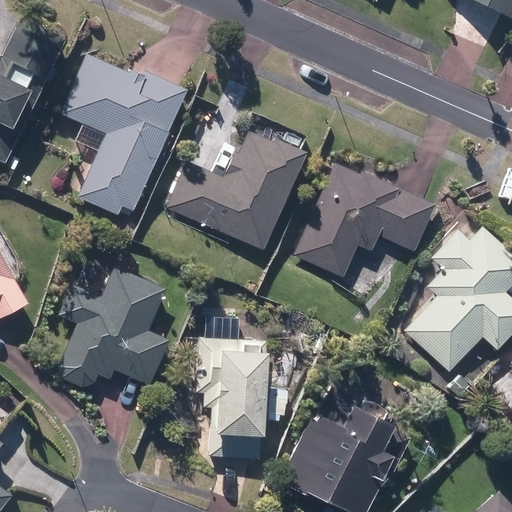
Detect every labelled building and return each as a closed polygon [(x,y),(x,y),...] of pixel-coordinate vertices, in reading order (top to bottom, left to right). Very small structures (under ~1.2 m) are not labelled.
[(511,0),(475,0),(506,15),(511,2),(511,0)] [(0,159),(1,160),(60,36),(17,16),(0,50),(0,159)] [(83,52),(57,112),(103,132),(75,195),(115,213),(119,205),(129,209),(183,88),(140,69),(138,73),(126,68),(125,71),(83,52)] [(162,210),(258,251),(299,153),(270,141),(268,144),(242,133),(232,155),(228,153),(217,180),(181,165),(162,210)] [(288,257),(337,279),(352,245),(365,251),(373,235),(408,251),(429,205),(359,173),(358,178),(330,165),(288,257)] [(401,331),(446,370),(477,335),(493,349),(511,326),(511,301),(501,292),(511,278),(511,256),(478,227),(466,240),(454,229),(429,258),(440,268),(423,287),(432,295),(401,331)] [(0,313),(21,301),(0,263),(0,313)] [(59,378),(78,386),(90,381),(94,371),(106,377),(110,366),(146,381),(163,338),(143,329),(161,287),(111,265),(99,295),(68,282),(55,313),(72,321),(54,364),(59,378)] [(203,314),(202,333),(237,335),(238,316),(203,314)] [(262,341),(194,336),(190,390),(199,391),(198,403),(207,404),(204,454),(254,457),(262,341)] [(511,367),(489,387),(511,415),(511,367)] [(444,387),(453,395),(465,381),(455,374),(444,387)] [(291,383),(267,384),(268,418),(292,418),(291,383)] [(304,415),(274,478),(319,499),(320,496),(352,511),(360,511),(372,488),(386,494),(398,469),(391,466),(405,435),(383,424),(385,421),(354,406),(357,399),(327,384),(311,418),(304,415)] [(511,511),(490,490),(466,511),(511,511)] [(0,507),(8,498),(0,491),(0,507)]
